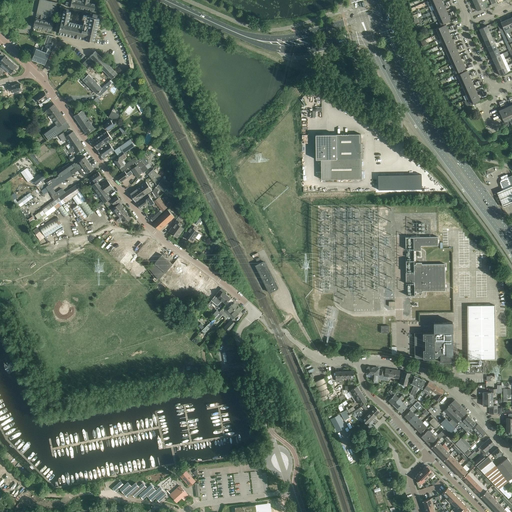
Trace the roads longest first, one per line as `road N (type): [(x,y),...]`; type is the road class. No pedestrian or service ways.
road 1 (unclassified): [(277,450),(238,345),(253,310),(150,229),(36,73)]
road 2 (secondary): [(371,34),(406,103),(511,250)]
road 3 (secondary): [(511,231),(427,111),(388,24)]
road 4 (residential): [(511,458),(443,382),(392,362),(359,362)]
road 5 (secondary): [(164,0),(278,44)]
